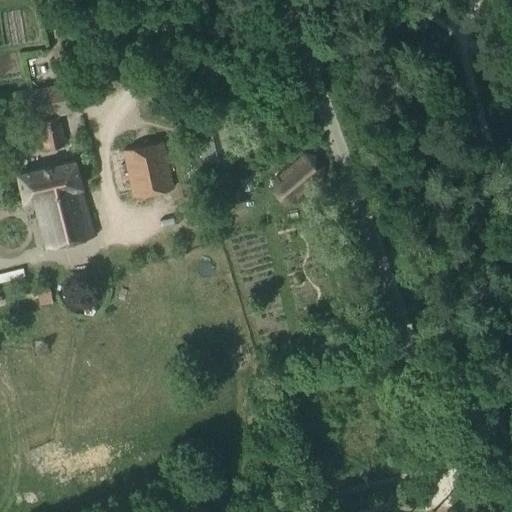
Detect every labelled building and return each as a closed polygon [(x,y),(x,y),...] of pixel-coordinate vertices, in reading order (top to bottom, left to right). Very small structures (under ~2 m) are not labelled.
[(67,82),(32,90),(45,148),(65,144),(59,114),(73,111),(67,82)] [(215,129),(197,133),(204,162),(222,158),(215,129)] [(162,141),(122,150),(133,197),(173,188),(162,141)] [(274,180),(273,191),(280,200),(292,202),(323,177),(323,166),(315,156),(304,154),(274,180)] [(74,160),(17,174),(24,200),(32,198),(44,247),(94,234),(74,160)] [(119,250),(119,260),(143,259),(142,249),(119,250)]
